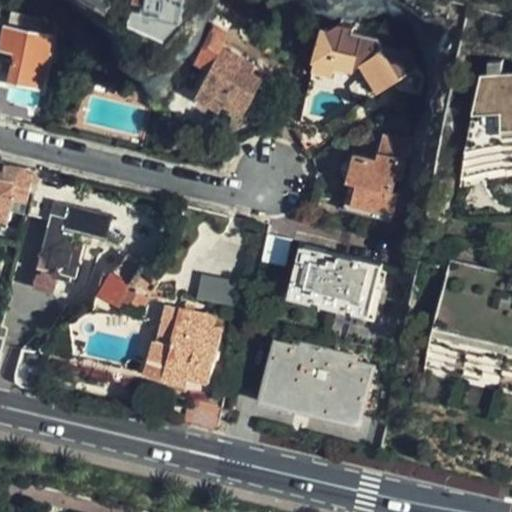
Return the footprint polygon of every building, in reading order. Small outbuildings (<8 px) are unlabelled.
[(158,0),(143,0),(142,5),(173,11),(174,7),(157,3),(158,0)] [(330,8),(321,37),(342,43),(362,48),(372,39),(394,62),(406,51),(413,59),(436,64),(440,47),(414,27),(407,32),(390,27),(386,17),(357,9),(358,6),(346,2),(338,11),(330,8)] [(7,80),(40,88),(53,37),(45,35),(48,24),(13,15),(10,27),(5,26),(0,45),(0,48),(7,50),(5,60),(12,62),(9,70),(7,80)] [(238,111),(256,79),(244,72),(247,66),(219,50),(223,40),(206,31),(190,61),(208,72),(194,98),(215,110),(220,102),(238,111)] [(342,43),(321,37),(318,48),(338,54),(342,43)] [(12,62),(5,60),(3,68),(9,70),(12,62)] [(126,102),(128,93),(108,88),(105,98),(126,102)] [(511,92),(476,94),(458,183),(491,176),(493,176),(495,176),(497,175),(500,174),(503,174),(505,173),(507,173),(509,173),(511,172),(511,92)] [(392,186),(396,166),(405,168),(412,139),(379,131),(372,159),(351,153),(339,158),(336,174),(343,181),(353,183),(349,203),(394,213),(400,188),(392,186)] [(29,190),(35,167),(0,158),(0,216),(8,218),(13,197),(11,195),(13,186),(29,190)] [(111,211),(29,190),(24,211),(47,218),(37,265),(42,268),(41,272),(72,280),(73,275),(78,276),(87,243),(73,239),(75,229),(105,236),(111,211)] [(368,314),(379,263),(302,242),(289,294),(368,314)] [(143,303),(152,259),(115,251),(106,295),(143,303)] [(511,269),(448,255),(422,364),(511,385),(511,269)] [(237,301),(242,276),(206,269),(201,294),(237,301)] [(210,378),(221,332),(210,330),(212,323),(215,314),(178,305),(176,310),(166,307),(158,338),(155,337),(150,357),(168,361),(164,376),(186,381),(189,373),(210,378)] [(210,330),(221,332),(223,326),(212,323),(210,330)] [(331,405),(386,419),(396,367),(358,357),(359,354),(291,336),(289,340),(245,328),(234,382),(292,397),(291,401),(329,411),(331,405)]
